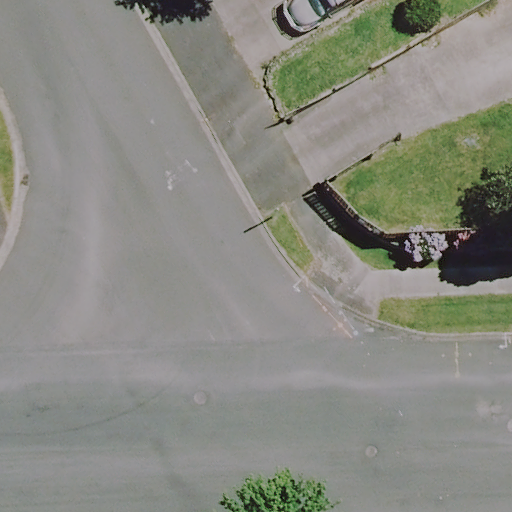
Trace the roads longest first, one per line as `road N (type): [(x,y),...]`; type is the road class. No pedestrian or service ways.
road 1 (residential): [(192,452),(141,186),(44,0)]
road 2 (residential): [(192,452),(511,450)]
road 3 (residential): [(0,461),(192,452)]
